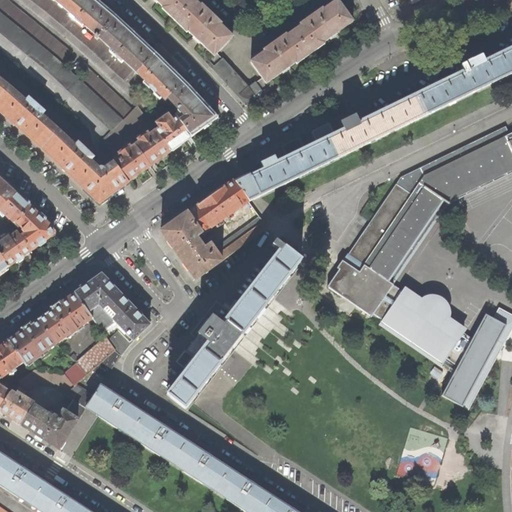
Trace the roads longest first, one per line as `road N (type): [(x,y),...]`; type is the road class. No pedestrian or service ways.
road 1 (residential): [(98,244),(167,320),(187,305),(128,222)]
road 2 (residential): [(330,212),(352,188),(511,111)]
road 3 (residential): [(254,133),(124,0)]
road 4 (residential): [(391,38),(254,133)]
road 5 (residential): [(254,133),(128,222)]
road 6 (residential): [(0,431),(124,511)]
road 7 (residential): [(0,146),(98,244)]
road 8 (residential): [(98,244),(0,316)]
